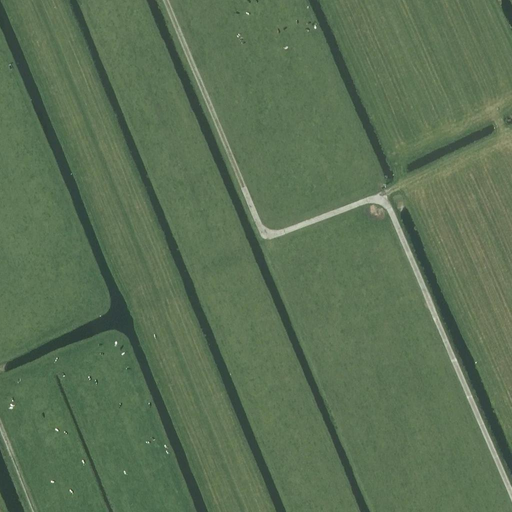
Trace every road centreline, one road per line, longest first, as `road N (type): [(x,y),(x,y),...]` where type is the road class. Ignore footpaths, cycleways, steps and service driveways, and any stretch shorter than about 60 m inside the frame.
road 1 (track): [(511,504),(379,196),(511,131)]
road 2 (track): [(379,196),(274,235),(259,227),(161,0)]
